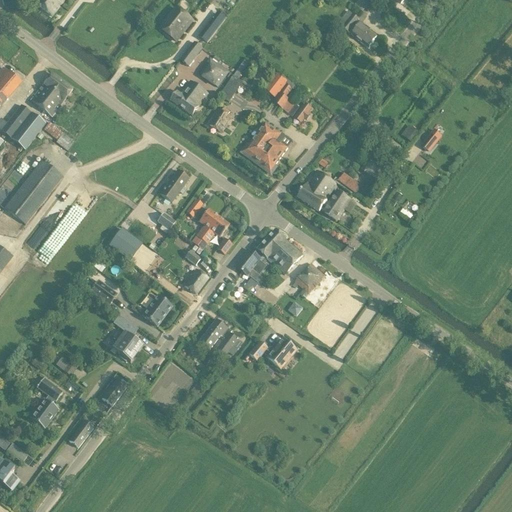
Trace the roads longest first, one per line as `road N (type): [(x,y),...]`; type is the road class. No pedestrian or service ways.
road 1 (unclassified): [(41,511),(265,212)]
road 2 (tertiary): [(265,212),(0,18)]
road 3 (tertiary): [(511,383),(265,212)]
road 4 (unclassified): [(265,212),(434,0)]
